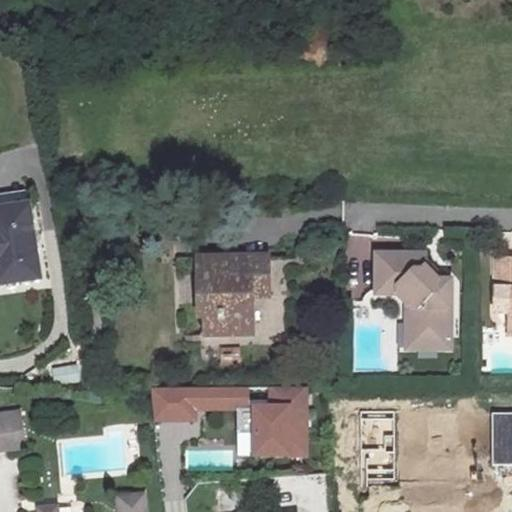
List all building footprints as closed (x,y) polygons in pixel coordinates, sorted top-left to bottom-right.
[(0,264),(0,205),(33,200),(31,185),(0,190),(0,277),(2,277),(0,264)] [(45,274),(33,200),(0,205),(0,264),(2,277),(3,281),(45,274)] [(406,304),(406,325),(416,325),(416,340),(437,340),(437,334),(450,334),(451,281),(436,281),(424,269),(424,255),(385,255),(385,262),(375,262),(375,290),(397,290),(397,296),(406,304)] [(197,259),(199,318),(204,318),(205,335),(250,334),(249,297),(267,297),(266,258),(197,259)] [(511,259),(495,259),(495,292),(509,293),(508,312),(508,336),(511,336),(511,259)] [(495,292),(495,312),(508,312),(509,293),(495,292)] [(406,350),(450,350),(450,340),(450,334),(437,334),(437,340),(416,340),(416,325),(406,325),(406,350)] [(238,352),(221,353),(222,363),(238,363),(238,352)] [(311,387),(271,387),(271,404),(256,404),(256,457),(311,457),(311,387)] [(155,424),(200,422),(199,412),(239,412),(239,408),(252,408),(252,388),(153,389),(155,424)] [(0,419),(21,416),(20,411),(0,413),(0,419)] [(396,413),(361,413),(361,488),(396,488),(396,413)] [(0,452),(26,448),(21,416),(0,419),(0,452)] [(38,511),(144,511),(143,496),(117,499),(118,511),(56,511),(56,508),(38,510),(38,511)]
